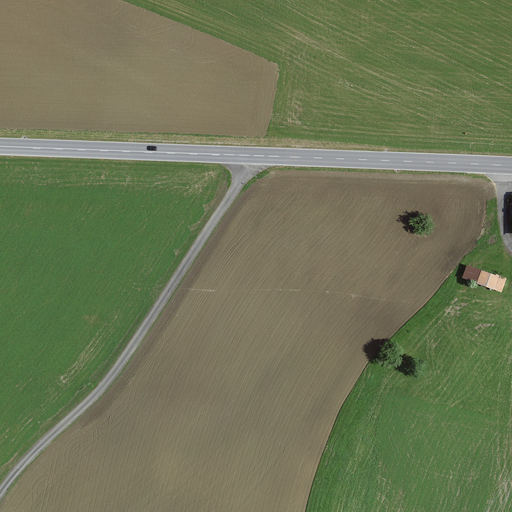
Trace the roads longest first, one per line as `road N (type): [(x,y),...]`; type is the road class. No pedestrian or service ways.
road 1 (unclassified): [(0,493),(101,387),(238,182),(247,155)]
road 2 (secondary): [(247,155),(511,165)]
road 3 (secondary): [(0,145),(247,155)]
